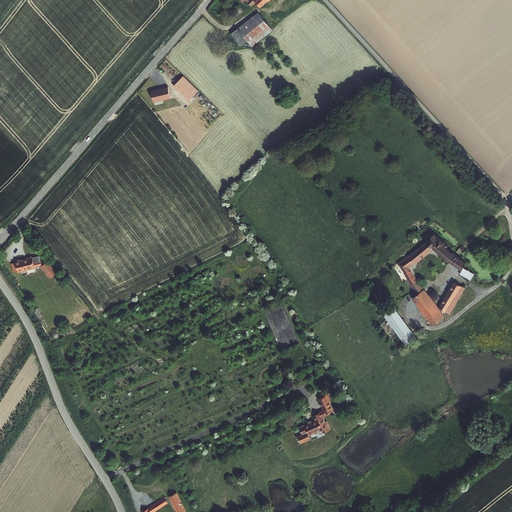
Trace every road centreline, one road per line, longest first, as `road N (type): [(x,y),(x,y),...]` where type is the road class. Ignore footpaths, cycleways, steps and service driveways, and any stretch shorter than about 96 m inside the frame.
road 1 (unclassified): [(210,0),(0,240)]
road 2 (track): [(324,0),(511,202)]
road 3 (unclassified): [(0,282),(121,511)]
road 4 (track): [(409,313),(439,328),(511,263)]
